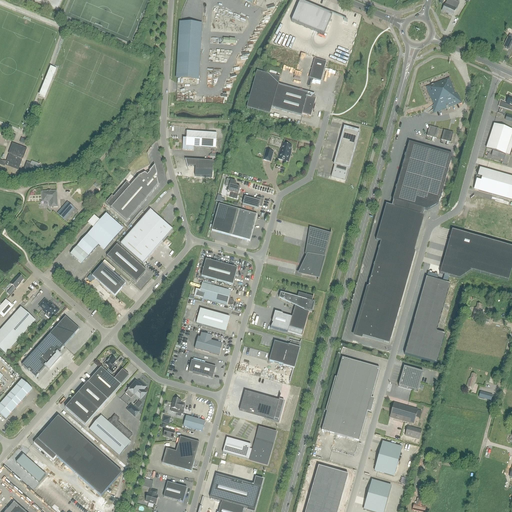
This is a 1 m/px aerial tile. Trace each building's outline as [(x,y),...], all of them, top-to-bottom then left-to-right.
[(452,16),(456,9),(450,6),(451,3),(452,4),(454,1),(452,0),(447,0),(447,1),(446,4),(445,4),(442,11),(452,16)] [(323,35),(332,15),(300,1),(291,22),(323,35)] [(201,25),(181,24),(177,78),(197,79),(201,25)] [(503,47),(509,50),(511,42),(511,35),(509,34),(503,47)] [(345,65),(347,59),(335,55),(333,61),(345,65)] [(326,62),(315,59),(312,69),(323,72),(326,62)] [(45,98),(56,69),(50,67),(39,96),(45,98)] [(278,84),(280,78),(257,71),(246,108),(269,114),(271,108),(301,116),(302,114),(310,116),(312,109),(314,110),(315,107),(313,107),(316,98),(307,96),(308,93),(278,84)] [(449,78),(426,87),(434,106),(432,106),(433,110),(432,110),(434,113),(462,102),(458,92),(455,93),(449,78)] [(511,97),(509,96),(506,104),(499,100),(499,101),(501,101),(499,107),(508,109),(509,106),(511,107),(511,97)] [(511,130),(494,125),(486,148),(505,155),(511,133),(511,130)] [(427,136),(436,138),(439,129),(429,126),(427,136)] [(345,181),(348,170),(349,170),(360,131),(344,127),(333,166),(335,166),(331,177),(345,181)] [(444,130),(441,140),(451,142),(453,133),(444,130)] [(183,139),(183,149),(193,150),(193,147),(216,149),(217,134),(187,132),(186,140),(183,139)] [(0,171),(15,177),(22,159),(23,159),(27,149),(12,143),(8,154),(10,154),(9,157),(8,157),(6,162),(4,161),(4,162),(0,160),(0,171)] [(364,305),(356,335),(390,344),(415,251),(414,251),(424,215),(423,215),(424,211),(426,211),(438,204),(452,155),(409,143),(392,201),(393,201),(391,206),(386,205),(376,240),(382,242),(369,289),(376,292),(372,307),(364,305)] [(291,149),(291,146),(283,144),(281,149),(280,148),(277,159),(288,162),(291,152),(291,149)] [(273,152),(266,150),(263,160),(270,162),(273,152)] [(185,160),(187,166),(195,166),(195,170),(195,176),(212,177),(212,171),(213,161),(185,160)] [(24,170),(25,170),(24,173),(29,175),(31,172),(39,175),(42,175),(48,174),(48,173),(54,173),(54,174),(58,173),(57,167),(53,168),(53,167),(47,167),(47,168),(41,169),(30,165),(30,163),(27,162),(24,170)] [(112,196),(105,204),(111,208),(127,222),(158,186),(156,178),(156,179),(154,177),(157,174),(154,166),(149,172),(150,172),(147,176),(145,173),(139,177),(130,186),(127,182),(113,197),(112,196)] [(492,195),(511,200),(511,177),(498,173),(498,174),(484,170),(484,171),(481,170),(475,189),(479,190),(478,191),(492,195)] [(235,182),(227,180),(225,186),(229,187),(227,192),(231,193),(230,197),(236,199),(237,195),(238,195),(240,187),(237,187),(235,182)] [(42,193),(43,197),(42,197),(42,199),(45,199),(46,199),(46,201),(50,201),(51,207),(57,206),(56,192),(42,193)] [(261,207),(264,199),(257,198),(256,201),(244,197),(242,205),(258,209),(259,207),(261,207)] [(466,211),(463,223),(511,236),(511,210),(472,200),(469,212),(466,211)] [(67,202),(57,213),(67,222),(72,216),(69,214),(74,208),(67,202)] [(212,231),(231,236),(250,241),(257,215),(219,205),(212,231)] [(120,244),(143,264),(173,230),(150,210),(120,244)] [(87,235),(77,247),(88,257),(98,245),(104,250),(123,229),(106,214),(87,235)] [(318,281),(331,231),(330,234),(309,228),(305,255),(307,255),(302,274),(318,278),(317,280),(318,281)] [(426,278),(404,355),(437,364),(445,334),(436,332),(450,284),(447,283),(449,276),(459,279),(472,271),(508,281),(511,267),(511,247),(452,230),(440,274),(444,275),(442,282),(426,278)] [(146,271),(117,245),(107,257),(136,283),(146,271)] [(88,257),(77,247),(70,254),(81,264),(88,257)] [(233,285),(237,269),(206,260),(201,277),(233,285)] [(115,296),(125,284),(103,264),(92,276),(115,296)] [(21,283),(23,280),(19,276),(16,279),(16,278),(11,284),(16,289),(21,283)] [(196,290),(194,297),(227,306),(227,305),(231,306),(233,305),(233,302),(232,300),(230,299),(229,297),(231,291),(202,283),(200,291),(196,290)] [(281,299),(280,300),(281,300),(281,299),(295,306),(292,317),(277,313),(270,328),(288,332),(289,327),(303,331),(302,336),(302,337),(309,312),(312,313),(315,302),(312,302),(314,295),(313,295),(313,297),(299,293),(297,298),(284,294),(284,293),(283,294),(280,293),(279,298),(281,299)] [(0,306),(0,315),(3,318),(13,307),(6,300),(0,306)] [(55,314),(58,310),(54,306),(54,307),(50,303),(49,304),(45,300),(40,306),(44,310),(43,311),(51,318),(54,314),(55,314)] [(479,320),(482,307),(481,307),(481,305),(477,304),(476,309),(475,308),(472,318),(479,320)] [(0,349),(5,354),(35,321),(20,308),(0,330),(0,349)] [(196,324),(225,332),(230,318),(200,310),(196,324)] [(65,317),(53,331),(50,334),(64,346),(79,330),(65,317)] [(57,354),(60,350),(64,346),(50,334),(44,341),(57,354)] [(195,349),(219,356),(222,344),(211,341),(212,337),(201,334),(200,338),(198,337),(195,349)] [(288,346),(274,342),(269,361),(283,365),(283,366),(294,369),(300,348),(299,348),(301,341),(301,340),(300,343),(291,340),(290,345),(289,345),(288,346)] [(57,354),(44,341),(35,351),(49,363),(45,367),(49,370),(61,357),(57,354)] [(35,378),(42,371),(45,367),(49,363),(35,351),(22,366),(35,378)] [(113,364),(116,361),(111,357),(104,364),(109,368),(108,369),(113,373),(117,368),(113,364)] [(321,431),(359,442),(367,411),(370,412),(373,400),(371,399),(379,369),(342,358),(336,378),(335,377),(325,411),(327,412),(321,431)] [(216,367),(191,360),(188,372),(212,379),(216,367)] [(404,367),(398,386),(418,392),(423,373),(404,367)] [(65,408),(85,426),(120,385),(114,379),(101,368),(65,408)] [(129,376),(122,370),(114,379),(120,385),(129,376)] [(472,390),(476,377),(475,377),(475,375),(472,374),(470,379),(469,378),(466,388),(472,390)] [(0,404),(0,414),(6,420),(32,390),(22,380),(0,404)] [(146,393),(143,390),(146,387),(139,381),(137,384),(136,383),(133,386),(129,390),(129,389),(125,393),(131,399),(134,395),(140,400),(146,393)] [(245,391),(239,411),(273,420),(274,419),(279,420),(284,401),(279,399),(280,395),(280,394),(278,401),(245,391)] [(490,402),(492,397),(480,393),(479,399),(490,402)] [(183,415),(185,409),(183,409),(184,405),(181,404),(179,404),(180,401),(174,399),(171,408),(170,411),(177,413),(177,416),(180,417),(181,415),(183,415)] [(414,424),(418,410),(394,403),(390,417),(414,424)] [(135,416),(138,412),(131,405),(127,409),(135,416)] [(128,440),(132,435),(117,422),(119,420),(115,416),(108,423),(101,416),(89,430),(119,456),(131,443),(128,440)] [(183,426),(202,432),(205,422),(186,416),(183,426)] [(122,473),(58,417),(47,429),(46,429),(34,443),(53,461),(56,457),(101,497),(122,473)] [(163,417),(162,423),(167,424),(168,425),(170,418),(163,417)] [(408,427),(405,435),(419,439),(421,431),(408,427)] [(173,438),(174,432),(165,430),(163,436),(173,438)] [(250,460),(264,464),(267,465),(274,441),(277,432),(276,432),(275,437),(261,433),(258,432),(257,436),(256,436),(253,449),(250,448),(251,445),(227,438),(223,453),(247,459),(250,460)] [(191,472),(199,443),(180,438),(178,444),(176,452),(166,449),(162,464),(191,472)] [(382,442),(374,471),(394,477),(402,448),(382,442)] [(23,455),(16,463),(39,483),(46,475),(23,455)] [(0,473),(5,478),(10,473),(2,466),(0,467),(0,473)] [(315,466),(312,475),(326,479),(329,470),(315,466)] [(419,471),(418,471),(419,468),(416,467),(415,471),(415,470),(411,488),(411,491),(413,492),(414,491),(414,489),(415,489),(419,471)] [(329,470),(326,479),(341,483),(344,474),(329,470)] [(242,511),(244,508),(255,511),(263,482),(255,480),(253,486),(216,475),(210,498),(222,502),(218,511),(242,511)] [(312,475),(309,485),(324,489),(326,479),(312,475)] [(48,477),(41,485),(64,505),(70,497),(48,477)] [(326,479),(324,489),(338,493),(341,483),(326,479)] [(372,481),(363,510),(372,511),(383,511),(391,486),(372,481)] [(183,503),(187,488),(167,483),(163,497),(183,503)] [(309,485),(307,495),(321,499),(322,494),(324,489),(309,485)] [(324,489),(322,494),(337,498),(338,493),(324,489)] [(149,495),(147,494),(145,501),(149,502),(149,503),(153,504),(153,503),(156,504),(157,497),(155,497),(155,495),(156,495),(157,492),(150,490),(149,495)] [(322,494),(321,499),(336,503),(337,498),(322,494)] [(423,507),(425,500),(424,500),(425,495),(421,494),(420,496),(419,496),(418,499),(417,499),(416,506),(423,507)] [(307,495),(303,509),(312,511),(317,511),(318,508),(320,504),(321,499),(307,495)] [(87,511),(73,499),(66,507),(71,511),(87,511)] [(321,499),(320,504),(334,507),(336,503),(321,499)] [(5,511),(24,511),(14,503),(5,511)]
